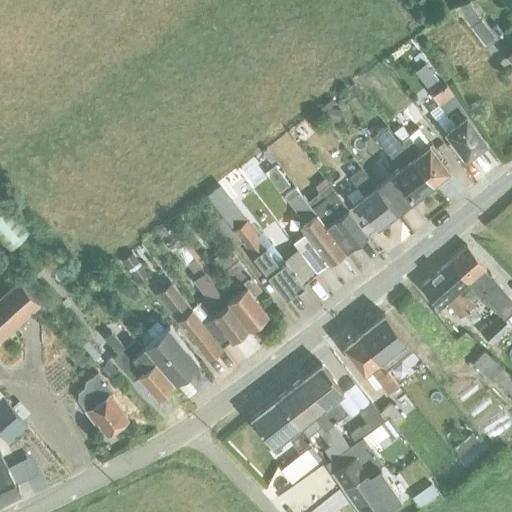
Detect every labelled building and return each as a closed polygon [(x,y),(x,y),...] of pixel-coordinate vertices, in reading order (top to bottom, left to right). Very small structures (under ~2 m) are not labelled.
[(474,0),(455,0),(454,1),(484,40),(498,30),(474,0)] [(431,85),(439,97),(454,88),(447,76),(431,85)] [(343,102),(328,98),(325,110),(339,114),(343,102)] [(466,106),(444,123),(466,152),(488,134),(466,106)] [(301,117),(291,126),(302,138),(312,130),(301,117)] [(430,135),(412,148),(433,175),(451,162),(430,135)] [(270,160),(278,154),(268,141),(255,151),(261,158),(270,160)] [(397,203),(433,175),(412,148),(376,176),(397,203)] [(350,239),(368,226),(347,199),(318,161),(296,178),(311,197),(323,188),(337,206),(329,212),(350,239)] [(206,186),(230,215),(242,205),(219,176),(206,186)] [(368,226),(397,203),(376,176),(347,199),(368,226)] [(0,187),(0,237),(34,276),(64,250),(4,184),(0,187)] [(307,228),(295,237),(316,265),(345,244),(315,204),(298,217),(307,228)] [(284,289),(316,265),(295,237),(277,213),(264,222),(271,232),(265,237),(245,211),(233,221),(284,289)] [(183,238),(175,246),(195,268),(203,260),(183,238)] [(420,278),(439,301),(446,295),(459,311),(474,298),(461,282),(467,277),(481,294),(496,282),(482,265),(486,262),(467,239),(420,278)] [(121,253),(137,274),(147,266),(131,245),(121,253)] [(204,263),(193,272),(210,292),(221,284),(204,263)] [(0,287),(0,333),(39,299),(16,273),(0,287)] [(205,349),(221,337),(172,273),(156,285),(205,349)] [(267,304),(246,276),(225,291),(247,319),(267,304)] [(495,291),(489,300),(499,307),(505,298),(495,291)] [(80,338),(100,360),(117,344),(137,366),(137,367),(158,390),(175,375),(153,352),(143,361),(123,339),(134,329),(102,293),(88,306),(99,318),(95,321),(96,323),(80,338)] [(228,295),(213,307),(231,331),(246,319),(228,295)] [(201,356),(155,298),(148,303),(157,316),(155,318),(171,338),(165,343),(185,368),(201,356)] [(343,338),(365,365),(368,362),(389,388),(399,381),(402,385),(413,376),(402,361),(395,366),(390,358),(412,341),(384,305),(343,338)] [(482,326),(492,337),(511,319),(501,308),(482,326)] [(511,369),(483,344),(471,357),(491,374),(493,371),(511,387),(511,369)] [(249,412),(271,441),(287,428),(298,442),(310,433),(299,419),(312,409),(324,423),(348,404),(337,389),(344,384),(321,355),(249,412)] [(77,392),(105,427),(128,410),(110,386),(112,384),(97,365),(85,374),(83,381),(77,385),(77,392)] [(0,428),(6,435),(26,418),(0,387),(0,428)] [(391,432),(399,427),(405,434),(416,426),(392,396),(381,404),(387,412),(385,413),(371,394),(353,407),(367,426),(363,429),(371,441),(388,428),(391,432)] [(280,462),(292,478),(319,457),(307,442),(280,462)] [(431,478),(397,500),(393,495),(400,490),(386,471),(376,478),(368,467),(355,449),(331,467),(363,511),(372,511),(383,504),(387,509),(395,503),(401,511),(407,511),(439,491),(431,478)] [(0,463),(0,496),(20,487),(7,460),(0,463)]
